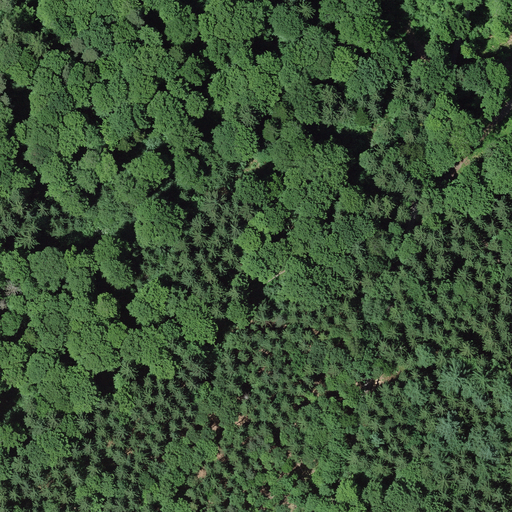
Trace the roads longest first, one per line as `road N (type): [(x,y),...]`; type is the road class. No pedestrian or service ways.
road 1 (track): [(335,511),(468,0)]
road 2 (track): [(0,278),(82,94),(159,0)]
road 3 (track): [(429,163),(438,187),(511,281)]
